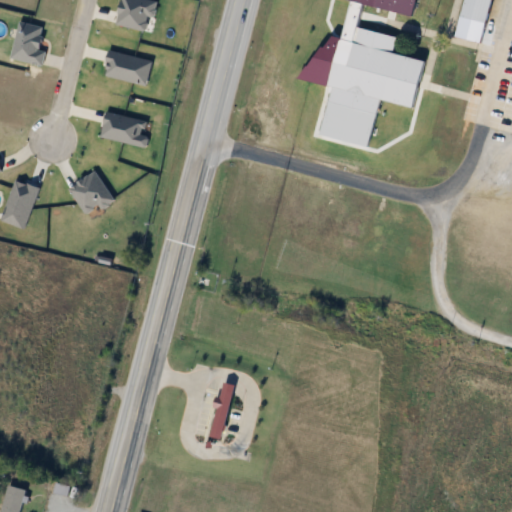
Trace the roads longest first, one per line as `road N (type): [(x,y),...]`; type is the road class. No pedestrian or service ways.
road 1 (secondary): [(240,0),(107,511)]
road 2 (residential): [(87,0),(51,146)]
